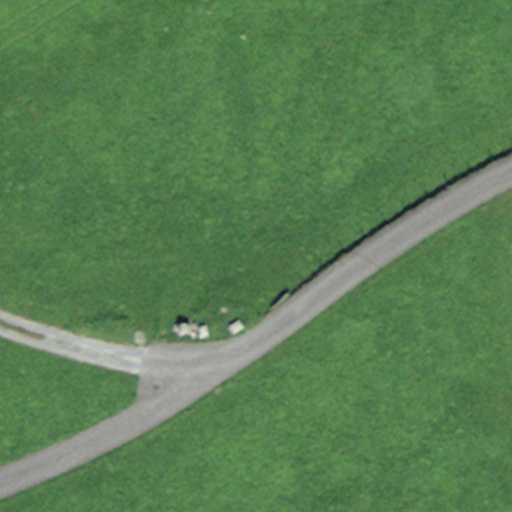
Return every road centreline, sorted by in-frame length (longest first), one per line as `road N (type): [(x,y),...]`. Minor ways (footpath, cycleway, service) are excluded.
road 1 (track): [(0,480),(67,457),(141,415),(362,257),(511,168)]
road 2 (track): [(212,366),(95,358),(0,323)]
